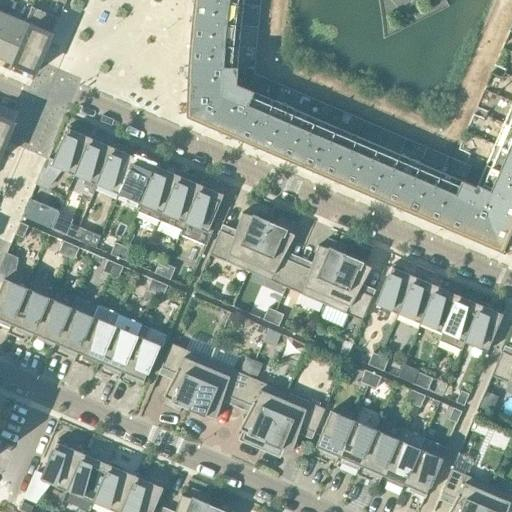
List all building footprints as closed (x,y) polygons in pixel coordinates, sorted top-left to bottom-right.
[(193,22),(241,27),(241,20),(244,5),(206,0),(195,0),(194,9),(193,22)] [(22,47),(15,64),(36,73),(60,18),(33,6),(26,23),(16,45),(22,47)] [(0,57),(9,61),(16,45),(26,23),(7,14),(0,30),(0,57)] [(239,49),(241,27),(193,22),(191,45),(239,49)] [(22,47),(16,45),(9,61),(15,64),(22,47)] [(189,68),(237,71),(237,68),(239,49),(191,45),(189,68)] [(237,85),(237,71),(189,68),(188,84),(187,116),(237,85)] [(230,134),(249,90),(237,85),(187,116),(230,134)] [(249,90),(230,134),(252,144),(271,99),(249,90)] [(252,144),(273,153),(292,108),(271,99),(252,144)] [(511,104),(503,124),(511,127),(511,104)] [(273,153),(294,162),(313,117),(292,108),(273,153)] [(0,156),(14,123),(0,116),(0,156)] [(294,162),(315,171),(334,126),(313,117),(294,162)] [(75,173),(91,137),(79,132),(80,129),(71,125),(70,124),(55,160),(48,157),(37,183),(46,187),(61,167),(75,173)] [(494,145),(511,152),(511,127),(503,124),(494,145)] [(315,171),(336,180),(355,135),(334,126),(315,171)] [(97,182),(113,147),(101,142),(102,138),(93,135),(93,134),(92,134),(91,137),(75,173),(97,182)] [(357,189),(376,145),(355,135),(336,180),(357,189)] [(119,192),(135,156),(123,151),(124,148),(115,144),(114,143),(113,147),(97,182),(119,192)] [(376,145),(357,189),(379,198),(398,154),(376,145)] [(511,152),(494,145),(485,166),(511,178),(511,152)] [(136,153),(135,156),(119,192),(142,201),(157,166),(145,161),(146,157),(137,153),(136,153)] [(419,163),(398,154),(379,198),(400,207),(419,163)] [(158,162),(157,166),(142,201),(138,209),(160,219),(179,175),(167,170),(168,167),(159,163),(160,162),(158,162)] [(440,172),(419,163),(400,207),(421,216),(440,172)] [(511,178),(485,166),(476,188),(511,203),(511,178)] [(180,171),(179,175),(160,219),(182,229),(201,185),(189,179),(190,176),(181,172),(182,172),(180,171)] [(440,172),(421,216),(442,225),(461,181),(440,172)] [(202,181),(201,185),(182,229),(180,233),(207,245),(214,229),(210,227),(224,194),(211,189),(212,186),(203,182),(204,181),(202,181)] [(511,203),(476,188),(461,181),(442,225),(502,251),(511,227),(511,203)] [(23,216),(31,219),(36,208),(28,204),(23,216)] [(249,271),(269,224),(270,221),(253,214),(253,215),(242,212),(236,230),(235,229),(232,235),(220,230),(210,254),(249,271)] [(287,287),(297,263),(286,258),(288,252),(286,251),(295,235),(292,232),(296,225),(280,217),(275,226),(269,224),(249,271),(287,287)] [(21,222),(15,233),(24,237),(29,225),(21,222)] [(67,235),(75,238),(80,226),(72,223),(67,235)] [(80,226),(75,238),(82,241),(87,230),(80,226)] [(324,302),(344,254),(348,245),(329,237),(325,247),(318,244),(312,262),(311,262),(308,268),(297,263),(287,287),(324,302)] [(67,255),(72,244),(64,240),(59,252),(67,255)] [(111,254),(119,257),(124,245),(116,242),(111,254)] [(80,247),(72,244),(67,255),(75,259),(80,247)] [(124,245),(119,257),(126,260),(131,248),(124,245)] [(11,327),(12,324),(27,288),(12,282),(16,257),(7,253),(0,269),(0,279),(3,281),(0,289),(0,318),(2,319),(1,323),(10,326),(10,327),(11,327)] [(346,255),(344,254),(324,302),(363,319),(373,295),(362,290),(364,284),(363,284),(371,267),(355,259),(354,261),(345,257),(346,255)] [(111,274),(116,263),(108,259),(103,271),(111,274)] [(155,273),(163,276),(168,264),(160,261),(155,273)] [(124,266),(116,263),(111,274),(119,278),(124,266)] [(377,302),(399,311),(414,276),(402,271),(404,268),(395,264),(395,263),(394,263),(392,267),(377,302)] [(168,264),(163,276),(170,279),(176,267),(168,264)] [(416,272),(414,276),(399,311),(421,321),(436,285),(424,280),(426,277),(417,273),(416,272)] [(155,293),(161,282),(152,278),(147,290),(155,293)] [(168,285),(161,282),(155,293),(163,297),(168,285)] [(436,285),(421,321),(443,330),(458,295),(446,290),(448,287),(439,283),(439,282),(438,282),(436,285)] [(33,337),(35,333),(49,298),(27,288),(12,324),(24,329),(23,332),(32,336),(33,337)] [(458,295),(443,330),(439,340),(461,350),(465,340),(480,304),(468,299),(470,296),(461,292),(460,291),(458,295)] [(55,346),(57,343),(72,307),(49,298),(35,333),(46,338),(45,341),(54,345),(54,346),(55,346)] [(480,304),(465,340),(488,350),(503,314),(491,309),(492,305),(483,302),(483,301),(482,301),(480,304)] [(99,365),(101,361),(121,314),(99,304),(94,317),(79,352),(91,357),(89,360),(98,364),(98,365),(99,365)] [(77,356),(79,352),(94,317),(72,307),(57,343),(68,348),(67,351),(76,355),(77,356)] [(263,319),(272,323),(277,311),(269,307),(263,319)] [(277,311),(272,323),(279,326),(284,314),(277,311)] [(121,375),(123,371),(143,323),(121,314),(101,361),(113,367),(111,370),(120,374),(121,375)] [(143,323),(123,371),(135,376),(133,379),(142,383),(143,384),(145,380),(159,345),(163,347),(169,334),(143,323)] [(269,329),(264,342),(276,347),(281,334),(269,329)] [(345,340),(340,352),(348,355),(353,343),(345,340)] [(172,343),(161,367),(173,372),(171,378),(172,379),(164,395),(167,397),(163,405),(179,413),(184,403),(190,406),(210,359),(188,350),(172,343)] [(511,383),(511,355),(502,351),(492,375),(511,383)] [(368,364),(377,368),(382,356),(373,352),(368,364)] [(382,356),(377,368),(384,371),(389,359),(382,356)] [(190,406),(188,409),(206,416),(206,414),(217,418),(223,400),(224,401),(227,395),(238,400),(255,361),(247,357),(240,372),(231,368),(210,359),(190,406)] [(255,361),(238,400),(250,404),(247,410),(249,411),(240,428),(245,431),(242,438),(261,446),(284,391),(260,381),(255,379),(262,364),(255,361)] [(361,381),(369,385),(374,373),(366,370),(361,381)] [(412,383),(421,386),(426,375),(417,371),(412,383)] [(374,373),(369,385),(376,388),(381,376),(374,373)] [(426,375),(421,386),(428,390),(433,378),(426,375)] [(413,404),(418,392),(410,389),(405,400),(413,404)] [(461,390),(456,402),(464,405),(469,393),(461,390)] [(284,391),(261,446),(279,454),(282,447),(293,450),(299,432),(301,433),(303,427),(315,432),(325,408),(309,401),(284,391)] [(426,395),(418,392),(413,404),(421,407),(426,395)] [(486,394),(482,405),(491,408),(495,398),(486,394)] [(462,411),(454,407),(449,419),(457,423),(462,411)] [(337,459),(339,455),(354,420),(331,410),(316,446),(329,451),(327,454),(336,458),(336,459),(337,459)] [(359,469),(361,465),(376,430),(354,420),(339,455),(351,461),(349,464),(358,468),(359,469)] [(376,430),(361,465),(373,470),(371,473),(380,477),(380,478),(381,478),(383,474),(398,439),(376,430)] [(68,488),(83,453),(70,447),(71,445),(58,438),(57,442),(43,474),(36,471),(25,496),(34,500),(51,481),(68,488)] [(398,439),(383,474),(395,479),(393,483),(402,487),(403,487),(405,484),(420,449),(398,439)] [(95,500),(110,464),(97,459),(98,456),(85,449),(83,453),(68,488),(95,500)] [(420,449),(405,484),(417,489),(415,492),(424,496),(425,497),(427,493),(442,458),(420,449)] [(121,511),(136,476),(123,470),(124,467),(111,461),(110,464),(95,500),(121,511)] [(477,511),(487,491),(466,482),(469,476),(452,468),(442,493),(454,498),(451,504),(453,504),(448,511),(477,511)] [(138,472),(136,476),(121,511),(123,511),(153,511),(164,487),(150,481),(151,479),(138,472)] [(205,511),(208,505),(210,503),(207,502),(211,494),(192,486),(188,496),(181,494),(175,511),(174,511),(173,511),(160,511),(159,511),(205,511)] [(487,491),(477,511),(511,511),(511,495),(510,500),(487,491)]
